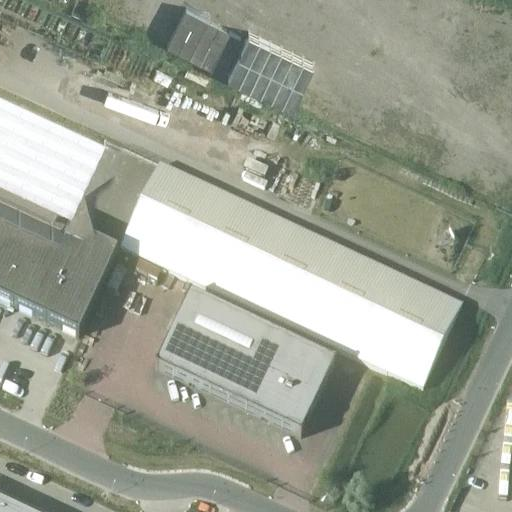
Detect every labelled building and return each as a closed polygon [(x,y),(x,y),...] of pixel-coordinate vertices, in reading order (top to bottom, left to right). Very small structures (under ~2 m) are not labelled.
[(0,0),(0,9),(103,55),(112,34),(34,0),(0,0)] [(103,140),(0,92),(0,180),(69,213),(103,140)] [(120,252),(422,393),(462,308),(160,167),(120,252)] [(0,202),(0,303),(78,340),(117,256),(0,202)] [(189,297),(154,371),(300,440),(335,366),(189,297)]
